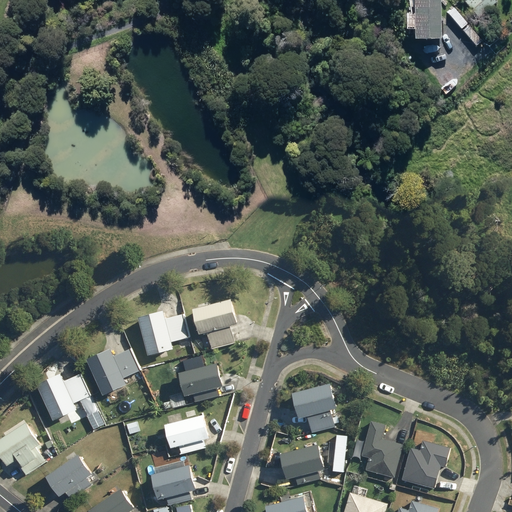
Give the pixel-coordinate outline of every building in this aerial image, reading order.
[(408,0),(409,33),(435,33),(434,0),(408,0)] [(462,0),(463,0),(477,16),(494,1),(493,0),(462,0)] [(443,79),(448,85),(459,76),(453,70),(443,79)] [(238,323),(232,298),(193,308),(200,333),(208,331),(213,348),(235,342),(231,325),(238,323)] [(164,309),(139,316),(149,355),(174,348),(172,341),(190,337),(184,314),(166,319),(164,309)] [(212,349),(210,341),(201,343),(203,351),(212,349)] [(111,348),(87,358),(103,394),(127,384),(124,378),(141,370),(131,348),(114,356),(111,348)] [(224,386),(217,362),(180,372),(186,395),(195,393),(197,401),(219,396),(217,388),(224,386)] [(62,373),(38,384),(55,419),(78,409),(75,403),(92,396),(82,374),(65,381),(62,373)] [(337,408),(330,383),(293,393),(300,417),(307,415),(312,433),(335,426),(331,409),(337,408)] [(209,438),(203,414),(166,423),(172,447),(180,445),(183,453),(205,447),(203,440),(209,438)] [(366,470),(395,477),(404,444),(383,438),(386,424),(371,420),(362,455),(369,457),(366,470)] [(128,424),(130,434),(140,431),(137,421),(128,424)] [(41,443),(27,422),(0,439),(0,453),(7,465),(17,459),(27,474),(48,461),(38,446),(41,443)] [(403,479),(435,487),(441,466),(446,467),(450,447),(423,440),(421,450),(411,447),(403,479)] [(325,468),(319,444),(281,454),(287,478),(325,468)] [(92,474),(78,454),(47,476),(61,495),(67,491),(72,498),(92,484),(87,477),(92,474)] [(196,489),(190,465),(152,475),(159,499),(167,496),(170,505),(192,499),(190,491),(196,489)] [(398,478),(384,475),(383,480),(396,484),(398,478)] [(135,508),(122,489),(91,510),(92,511),(131,511),(135,508)] [(344,511),(385,511),(388,503),(350,492),(344,511)] [(307,511),(304,496),(266,506),(267,511),(307,511)] [(398,511),(437,511),(439,508),(412,501),(410,510),(399,507),(398,511)]
